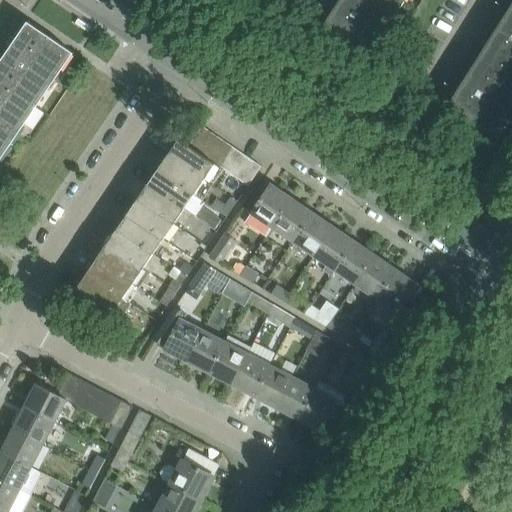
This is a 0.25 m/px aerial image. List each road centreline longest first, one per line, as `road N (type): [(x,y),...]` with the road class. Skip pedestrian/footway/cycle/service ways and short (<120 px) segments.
road 1 (unclassified): [(501,277),(181,59)]
road 2 (residential): [(240,511),(256,482),(254,462),(240,445),(12,327)]
road 3 (residential): [(181,59),(58,238),(12,327)]
road 4 (tertiary): [(373,511),(501,277)]
